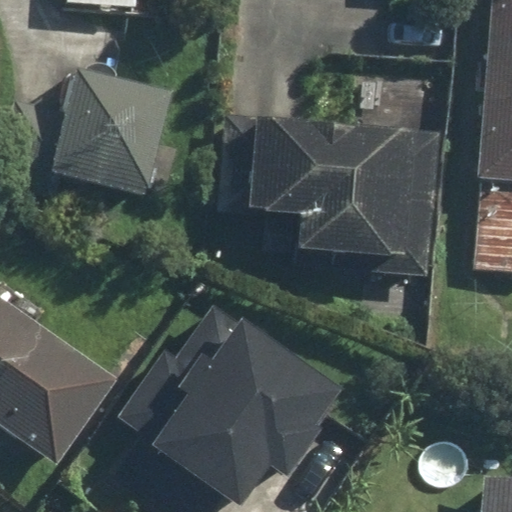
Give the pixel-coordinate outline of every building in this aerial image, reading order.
[(124,0),(58,0),(58,12),(124,15),(124,0)] [(511,0),(478,0),(467,186),(479,187),(474,277),(511,278),(511,0)] [(0,181),(135,207),(155,101),(56,82),(51,114),(11,106),(0,164),(0,181)] [(390,266),(396,140),(217,132),(214,197),(239,198),(238,222),(284,224),(283,261),(390,266)] [(0,313),(0,436),(51,472),(109,389),(0,313)] [(326,404),(202,316),(169,362),(156,353),(80,460),(152,511),(207,511),(209,509),(213,511),(226,511),(252,476),(267,487),(326,404)] [(511,511),(511,486),(469,484),(468,511),(511,511)]
